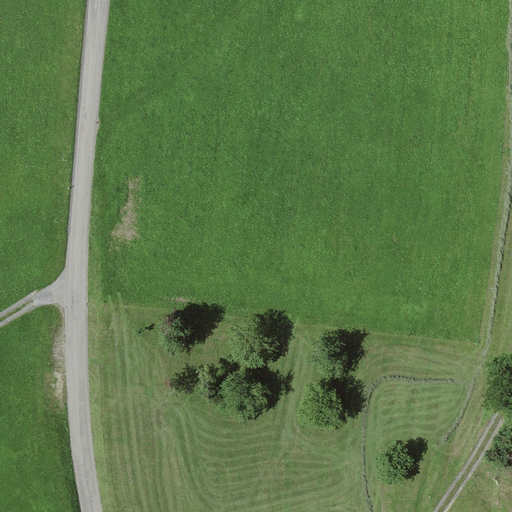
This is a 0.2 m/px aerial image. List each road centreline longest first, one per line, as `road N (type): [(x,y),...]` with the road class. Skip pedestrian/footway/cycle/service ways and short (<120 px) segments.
road 1 (tertiary): [(97,0),(77,281),(78,391),(92,511)]
road 2 (track): [(511,395),(440,511)]
